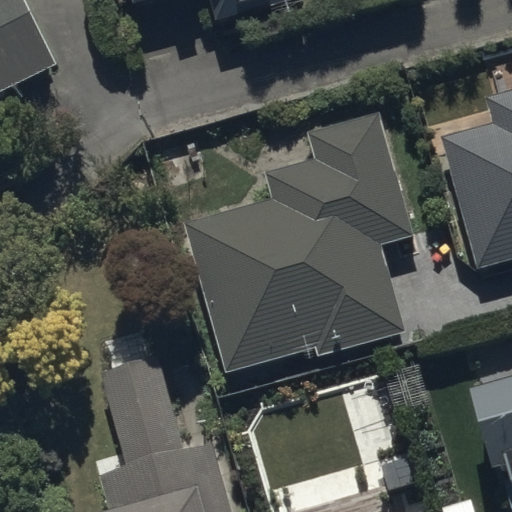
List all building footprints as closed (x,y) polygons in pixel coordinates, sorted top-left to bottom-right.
[(0,0),(0,88),(58,61),(29,0),(0,0)] [(210,0),(215,15),(269,0),(210,0)] [(495,119),(440,134),(478,267),(511,256),(511,86),(487,93),(495,119)] [(272,194),(184,219),(226,368),(316,343),(319,351),(406,326),(382,240),(415,231),(381,108),(309,128),(316,154),(265,168),(272,194)] [(109,500),(95,504),(96,511),(233,511),(212,437),(186,444),(161,356),(103,372),(127,459),(100,467),(109,500)] [(511,363),(473,375),(511,510),(511,363)]
